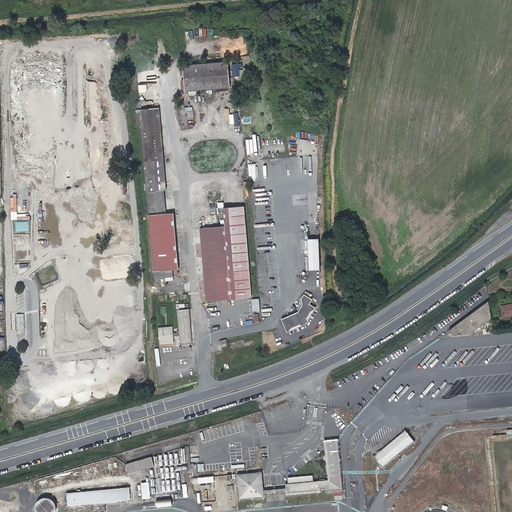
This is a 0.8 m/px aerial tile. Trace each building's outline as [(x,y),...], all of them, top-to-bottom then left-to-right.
[(183,65),(185,89),(230,84),(228,62),(183,65)] [(238,67),(243,67),(242,63),(232,64),(233,76),(239,76),(238,67)] [(230,84),(185,89),(185,92),(230,88),(230,84)] [(139,110),(141,123),(146,181),(165,178),(159,108),(139,110)] [(139,110),(132,110),(133,124),(141,123),(139,110)] [(165,178),(146,181),(147,192),(166,190),(165,178)] [(149,216),(168,214),(166,190),(147,192),(149,216)] [(200,228),(202,253),(246,247),(244,207),(223,209),(224,226),(200,228)] [(173,214),(149,217),(153,260),(177,256),(173,214)] [(30,231),(30,221),(16,220),(16,231),(30,231)] [(315,268),(312,238),(302,239),(305,269),(315,268)] [(246,247),(202,253),(202,256),(247,250),(246,247)] [(247,250),(202,256),(206,302),(251,299),(247,250)] [(177,259),(153,262),(155,277),(173,275),(173,269),(178,268),(177,259)] [(304,323),(314,306),(307,303),(310,298),(302,293),(299,298),(301,304),(296,311),(280,319),(286,332),(304,323)] [(469,334),(491,319),(486,302),(447,331),(450,335),(469,334)] [(510,308),(500,309),(501,315),(497,315),(499,323),(505,322),(504,318),(511,316),(511,304),(510,305),(510,308)] [(180,342),(192,342),(189,311),(178,312),(179,329),(179,332),(176,333),(173,333),(172,328),(159,329),(160,345),(174,344),(173,337),(180,336),(180,342)] [(373,456),(383,468),(414,442),(404,431),(373,456)] [(331,442),(329,442),(325,442),(327,480),(288,484),(288,494),(328,491),(328,494),(334,493),(332,483),(331,442)] [(332,483),(334,493),(342,493),(338,442),(331,442),(332,483)] [(153,466),(150,457),(126,466),(130,475),(153,466)] [(239,495),(264,492),(262,471),(237,474),(239,495)] [(204,477),(204,484),(218,483),(218,476),(204,477)] [(143,500),(151,499),(150,483),(142,484),(143,500)] [(71,508),(133,502),(131,489),(70,495),(71,508)] [(58,511),(59,511),(59,509),(58,506),(57,504),(55,502),(53,501),(51,500),(48,500),(46,501),(44,502),(42,503),(41,506),(40,508),(40,510),(40,511),(58,511)]
